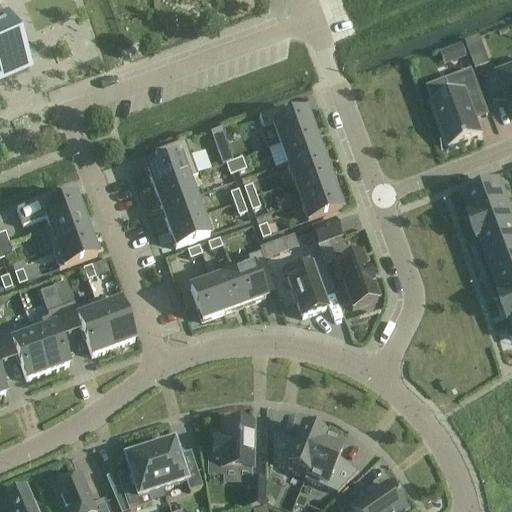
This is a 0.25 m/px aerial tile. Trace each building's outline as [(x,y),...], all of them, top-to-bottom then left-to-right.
[(0,82),(28,71),(4,16),(0,18),(0,82)] [(461,41),(472,69),(488,64),(477,36),(461,41)] [(505,96),(511,114),(511,64),(482,76),(492,101),(505,96)] [(451,96),(431,104),(449,150),(482,138),(474,117),(484,113),(486,118),(487,117),(470,73),(446,82),(451,96)] [(282,110),(258,119),(263,132),(260,133),(266,150),(266,151),(279,147),(312,135),(305,115),(294,119),(286,122),(282,110)] [(312,135),(279,147),(286,166),(319,154),(316,145),(313,137),(312,135)] [(157,169),(146,173),(153,193),(154,193),(187,181),(187,182),(196,178),(184,144),(154,155),(159,169),(157,169)] [(227,148),(217,152),(223,167),(225,166),(233,163),(227,148)] [(319,154),(286,166),(293,186),(326,173),(326,171),(322,163),(319,154)] [(245,172),(241,160),(233,163),(237,175),(245,172)] [(233,163),(225,166),(229,178),(237,175),(233,163)] [(326,173),(293,186),(300,205),(333,192),(330,184),(327,175),(326,173)] [(154,193),(153,193),(157,202),(160,210),(160,212),(161,212),(194,200),(187,182),(187,181),(154,193)] [(506,206),(499,186),(463,200),(471,220),(471,221),(507,207),(506,206)] [(247,202),(255,199),(251,188),(243,191),(247,202)] [(59,191),(16,213),(16,214),(22,229),(44,221),(48,231),(48,232),(82,219),(75,199),(64,203),(63,204),(61,197),(59,191)] [(333,192),(300,205),(307,225),(341,212),(340,210),(337,201),(333,192)] [(234,207),(242,204),(237,193),(229,196),(234,207)] [(255,199),(247,202),(251,213),(259,211),(255,199)] [(161,212),(160,212),(161,214),(164,223),(167,231),(168,231),(201,219),(194,200),(161,212)] [(234,207),(238,218),(246,215),(242,204),(234,207)] [(507,207),(471,221),(471,220),(468,221),(477,243),(479,242),(479,241),(511,228),(511,204),(506,206),(507,207)] [(48,231),(44,233),(44,234),(51,252),(51,253),(89,239),(88,237),(85,228),(82,219),(48,232),(48,231)] [(168,231),(167,231),(171,240),(174,249),(175,251),(208,239),(201,219),(168,231)] [(317,247),(340,239),(334,222),(311,231),(317,247)] [(265,226),(257,229),(262,242),(270,239),(265,226)] [(511,228),(479,241),(479,242),(486,261),(511,251),(511,228)] [(4,235),(0,236),(0,248),(0,249),(8,246),(4,235)] [(89,239),(51,253),(58,273),(96,259),(93,249),(90,241),(89,239)] [(221,250),(218,242),(207,246),(210,254),(221,250)] [(0,249),(4,261),(12,258),(8,246),(0,249)] [(201,257),(198,249),(187,253),(190,261),(201,257)] [(494,281),(511,274),(511,251),(486,261),(494,281)] [(250,269),(231,276),(243,310),(245,309),(253,306),(264,302),(257,283),(269,279),(260,255),(247,260),(250,269)] [(320,256),(283,270),(291,293),(289,294),(294,306),(296,305),(301,321),(325,313),(315,287),(328,282),(332,295),(333,294),(320,256)] [(360,259),(331,269),(337,285),(340,284),(351,313),(377,304),(371,288),(375,287),(369,272),(366,273),(360,259)] [(95,280),(91,268),(83,271),(87,283),(95,280)] [(22,273),(14,276),(18,288),(26,285),(22,273)] [(511,274),(494,281),(501,301),(502,302),(511,297),(511,274)] [(231,276),(210,284),(223,317),(233,313),(241,310),(243,310),(231,276)] [(0,281),(0,283),(3,293),(12,290),(7,278),(0,281)] [(64,284),(52,288),(55,298),(68,294),(64,284)] [(210,284),(189,291),(198,314),(202,325),(223,317),(210,284)] [(48,320),(29,327),(47,376),(68,369),(62,352),(59,344),(57,339),(69,335),(60,311),(60,312),(52,291),(40,295),(48,316),(47,316),(48,320)] [(511,297),(502,302),(501,301),(499,302),(507,324),(510,323),(509,322),(511,320),(511,297)] [(112,353),(94,303),(74,310),(73,307),(60,311),(69,335),(80,331),(82,335),(80,336),(83,345),(85,344),(91,360),(112,353)] [(98,312),(97,312),(112,353),(133,345),(128,329),(125,321),(122,314),(119,304),(118,304),(98,312)] [(29,327),(0,337),(0,349),(5,363),(16,359),(17,359),(20,368),(26,384),(47,376),(29,327)] [(511,385),(497,395),(504,405),(511,400),(511,385)] [(511,412),(485,430),(499,451),(499,452),(511,443),(511,412)] [(252,425),(222,424),(222,437),(212,437),(212,460),(222,460),(221,470),(251,471),(252,425)] [(272,466),(304,480),(303,482),(304,482),(323,437),(317,435),(318,433),(308,429),(307,431),(302,429),(297,441),(273,437),(272,466)] [(324,438),(323,437),(304,482),(337,496),(358,475),(338,460),(343,448),(337,446),(338,444),(327,439),(326,441),(323,440),(324,438)] [(152,451),(148,452),(162,492),(165,502),(166,502),(165,501),(162,492),(185,485),(188,494),(202,490),(193,465),(181,469),(173,444),(169,445),(168,443),(151,448),(152,451)] [(499,451),(498,452),(511,473),(511,443),(499,452),(499,451)] [(128,459),(124,460),(132,485),(120,489),(127,511),(134,511),(151,506),(148,497),(162,492),(148,452),(144,453),(143,450),(127,456),(128,459)] [(79,477),(51,489),(60,511),(108,511),(104,501),(92,506),(79,477)] [(264,482),(249,482),(249,508),(264,508),(264,482)] [(404,511),(405,511),(388,487),(362,504),(356,495),(335,509),(337,511),(404,511)] [(24,494),(0,504),(0,511),(36,511),(33,505),(29,507),(24,494)]
